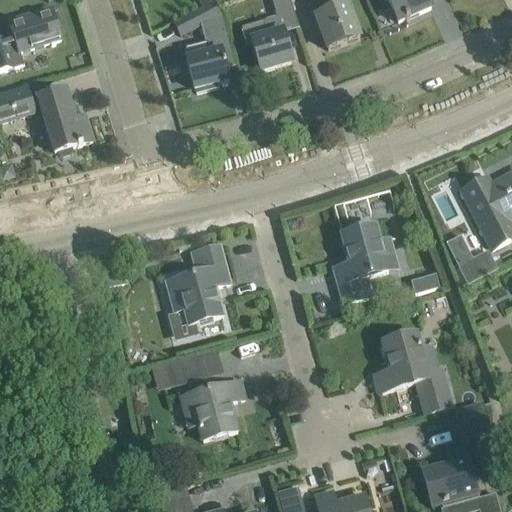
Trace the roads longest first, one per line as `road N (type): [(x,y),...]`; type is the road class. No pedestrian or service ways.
road 1 (residential): [(147,159),(364,97),(511,34)]
road 2 (residential): [(106,511),(53,241)]
road 3 (tertiary): [(257,196),(511,101)]
road 4 (residential): [(321,432),(257,196)]
road 5 (residential): [(147,159),(96,0)]
